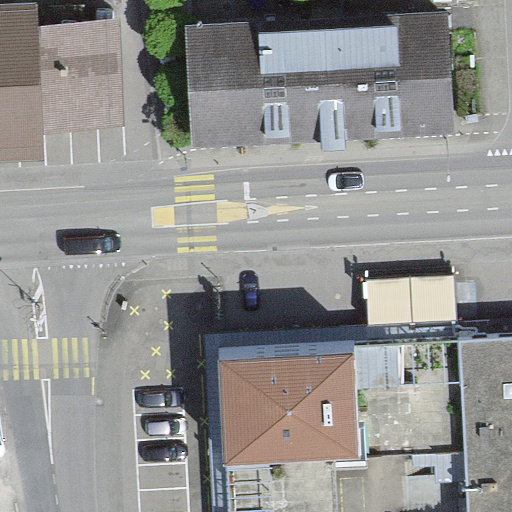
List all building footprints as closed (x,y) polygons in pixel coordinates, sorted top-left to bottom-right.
[(331,21),(198,27),(204,153),(335,147),(468,141),(462,15),(331,21)] [(59,147),(128,144),(123,30),(46,33),(46,18),(0,19),(0,169),(60,167),(59,147)] [(511,511),(511,333),(459,336),(465,453),(467,511),(511,511)] [(355,341),(360,458),(465,453),(459,336),(407,339),(355,341)] [(360,458),(355,341),(219,347),(224,465),(360,458)]
